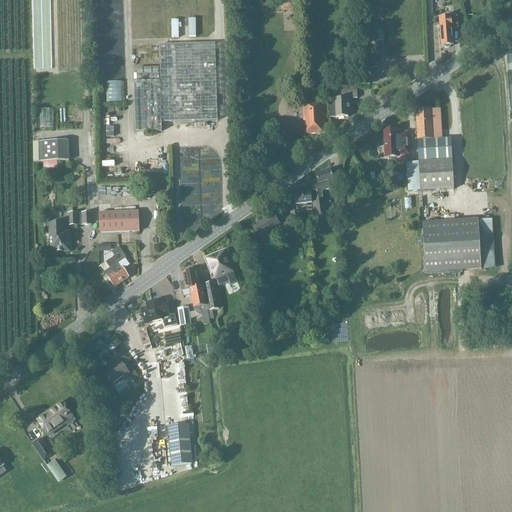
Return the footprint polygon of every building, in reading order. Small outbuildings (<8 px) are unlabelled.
[(294,0),(283,0),(284,12),(295,11),(294,0)] [(458,17),(440,18),(441,29),(442,46),(444,46),(444,47),(446,48),(448,48),(450,48),(451,47),(451,45),(453,45),(452,29),(459,28),(458,17)] [(372,54),(379,53),(378,42),(384,41),(384,31),(371,32),(372,54)] [(138,69),(138,82),(135,82),(136,133),(161,132),(161,123),(218,122),(216,44),(160,46),(160,68),(138,69)] [(48,79),(47,90),(61,91),(62,79),(48,79)] [(344,87),(344,92),(342,92),(342,99),(329,100),(330,118),(336,118),(348,118),(348,111),(351,111),(351,99),(357,99),(357,86),(344,87)] [(325,103),(311,103),(311,105),(304,106),(304,121),(305,121),(306,134),(326,133),(325,120),(326,120),(325,103)] [(419,163),(407,164),(409,192),(454,190),(451,140),(433,141),(433,131),(432,121),(438,120),(437,110),(416,111),(419,151),(419,162),(419,163)] [(396,130),(385,131),(386,148),(387,159),(396,159),(397,164),(406,163),(406,156),(409,156),(408,145),(408,134),(397,134),(396,130)] [(69,141),(34,143),(35,162),(44,162),(44,170),(58,170),(58,162),(70,161),(69,141)] [(313,192),(313,195),(314,197),(313,197),(316,222),(329,220),(326,194),(332,192),(330,184),(335,183),(331,170),(316,175),(318,181),(310,183),(312,192),(313,192)] [(310,189),(294,191),(296,206),(307,205),(308,211),(313,210),(312,204),(310,189)] [(100,233),(140,232),(139,212),(99,213),(100,233)] [(293,227),(294,227),(301,226),(299,212),(291,213),(292,218),(293,227)] [(69,227),(92,226),(92,213),(68,214),(69,227)] [(273,215),(254,229),(264,243),(274,237),(277,242),(294,229),(294,227),(293,227),(292,218),(280,225),(273,215)] [(479,221),(423,224),(426,274),(482,271),(479,221)] [(46,234),(49,234),(50,253),(70,253),(69,231),(67,231),(66,223),(46,224),(46,234)] [(115,288),(129,278),(122,268),(121,269),(118,264),(126,258),(119,248),(112,253),(115,257),(106,263),(110,269),(105,273),(115,288)] [(227,249),(205,258),(211,275),(213,274),(219,287),(229,283),(230,287),(241,283),(227,249)] [(185,273),(183,273),(186,291),(192,290),(194,297),(195,297),(197,308),(207,306),(203,287),(199,288),(196,271),(194,271),(194,268),(184,270),(185,273)] [(210,311),(219,310),(214,283),(206,285),(210,311)] [(175,315),(170,316),(168,304),(161,305),(160,302),(147,304),(148,308),(142,310),(145,325),(163,321),(165,328),(178,325),(175,315)] [(181,322),(190,320),(188,309),(179,310),(181,322)] [(205,327),(212,326),(210,314),(203,316),(205,327)] [(197,340),(186,342),(187,353),(198,352),(197,340)] [(135,384),(140,380),(132,369),(128,372),(122,364),(104,375),(113,388),(130,376),(135,384)] [(48,436),(73,418),(63,403),(38,421),(48,436)] [(172,467),(192,465),(189,425),(169,427),(172,467)] [(44,461),(52,455),(42,440),(33,446),(44,461)] [(58,459),(47,466),(59,484),(69,477),(58,459)]
